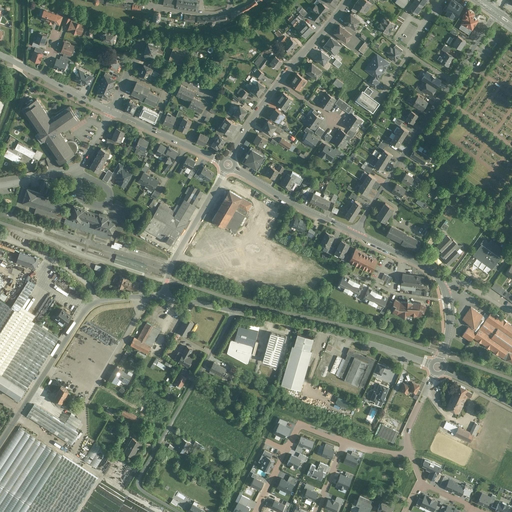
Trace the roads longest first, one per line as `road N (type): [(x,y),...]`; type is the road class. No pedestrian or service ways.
road 1 (residential): [(176,511),(139,489),(139,475),(236,310)]
road 2 (residential): [(439,366),(236,310)]
road 3 (residential): [(450,79),(353,232)]
road 4 (residential): [(112,112),(78,166),(0,185)]
road 5 (residential): [(162,297),(97,300),(53,359)]
